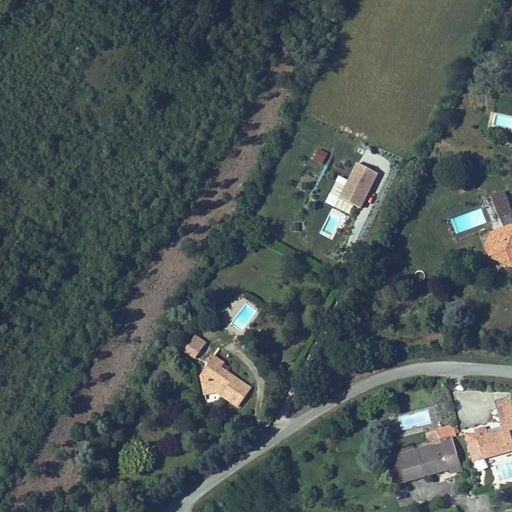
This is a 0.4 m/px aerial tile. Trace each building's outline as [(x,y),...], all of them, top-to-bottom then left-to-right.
[(324,164),(328,151),(318,147),(314,160),(324,164)] [(326,202),(349,213),(354,204),(362,207),(379,171),(357,161),(349,179),(339,174),(326,202)] [(483,251),(491,262),(511,270),(511,232),(508,231),(489,237),(483,251)] [(194,357),(201,347),(205,342),(195,335),(184,349),(194,357)] [(223,373),(225,369),(219,365),(222,361),(213,355),(208,363),(223,373)] [(250,386),(225,369),(223,373),(208,363),(200,374),(203,392),(216,390),(238,404),(250,386)] [(482,462),(511,454),(511,411),(497,416),(502,435),(476,442),(482,462)] [(437,436),(440,447),(444,445),(453,443),(452,441),(458,439),(456,431),(437,436)] [(482,462),(476,442),(474,443),(464,440),(471,465),(482,462)] [(444,475),(456,471),(449,447),(445,448),(444,445),(440,447),(441,450),(438,451),(439,453),(428,456),(426,449),(395,458),(403,487),(444,475)] [(391,490),(403,487),(395,458),(383,462),(391,490)] [(458,477),(456,471),(444,475),(446,481),(458,477)]
